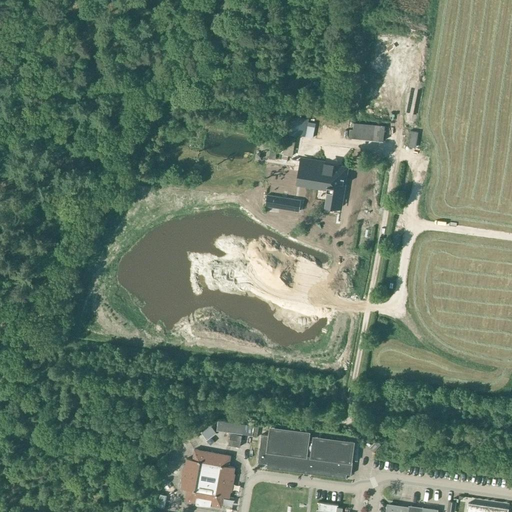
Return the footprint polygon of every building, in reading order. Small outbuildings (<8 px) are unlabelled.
[(291,118),(331,125),(333,109),(293,102),(291,118)] [(385,126),(353,123),(351,138),(383,141),(385,126)] [(279,163),(286,165),(288,154),(281,153),(279,163)] [(302,163),(300,174),(308,175),(306,186),(328,189),(326,203),(340,205),(345,170),(334,168),(302,163)] [(299,212),(301,200),(267,195),(265,206),(299,212)] [(245,423),(219,420),(217,430),(243,434),(245,423)] [(310,431),(269,426),(268,435),(261,434),(257,462),(267,463),(266,468),(346,478),(346,474),(351,474),(355,441),(313,435),(312,440),(309,440),(310,431)] [(376,441),(369,448),(374,452),(381,445),(376,441)] [(230,492),(231,492),(235,473),(233,473),(234,467),(228,466),(230,456),(195,449),(193,459),(186,458),(185,464),(184,464),(181,483),(182,483),(181,489),(187,490),(185,500),(196,502),(195,504),(196,505),(197,505),(209,506),(210,506),(211,505),(221,507),(223,496),(229,497),(230,492)] [(169,505),(171,494),(166,493),(163,504),(169,505)] [(454,511),(456,502),(448,501),(446,511),(454,511)] [(436,511),(437,511),(423,509),(423,507),(410,505),(410,507),(409,507),(409,508),(388,505),(386,511),(340,511),(341,509),(335,508),(335,505),(337,506),(337,505),(317,502),(317,503),(319,503),(317,511),(436,511)] [(507,511),(508,508),(468,503),(466,511),(507,511)]
